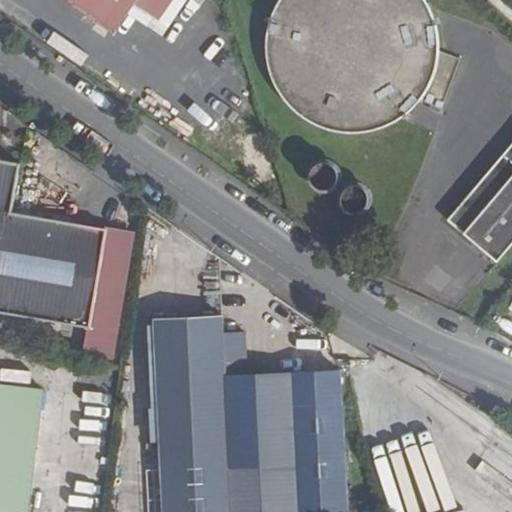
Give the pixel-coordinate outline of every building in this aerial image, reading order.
[(65,0),(115,33),(137,0),(65,0)] [(456,55),(437,49),(423,0),(272,0),(260,41),(279,110),(345,131),(440,106),(456,55)] [(511,144),(445,225),(494,266),(511,244),(511,144)] [(321,156),(317,156),(316,156),(312,157),(309,159),(305,164),(303,167),(302,170),(302,174),(302,178),(304,184),(309,189),(315,192),(319,192),(323,192),(327,191),(330,190),(335,185),(337,181),(338,177),(338,173),(338,169),(336,166),(334,162),(331,160),(328,158),(325,156),(321,156)] [(0,312),(90,328),(85,354),(113,358),(133,233),(12,213),(21,164),(0,160),(0,312)] [(361,181),(357,180),(355,179),(351,180),(347,181),(342,184),(338,189),(337,192),(336,196),(336,200),(337,204),(340,209),(345,213),(348,215),(352,216),(359,215),(362,214),(365,212),(368,210),(370,206),(372,200),(372,194),(371,190),(369,187),(365,183),(361,181)] [(156,320),(165,511),(348,511),(342,371),(249,375),(247,333),(224,334),(223,317),(156,320)] [(0,511),(7,511),(28,511),(44,389),(0,383),(0,511)]
